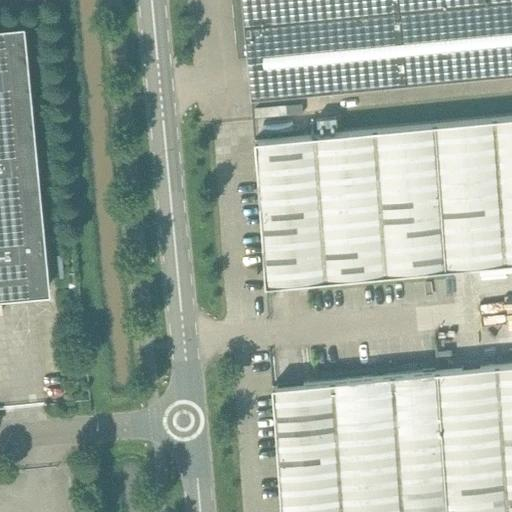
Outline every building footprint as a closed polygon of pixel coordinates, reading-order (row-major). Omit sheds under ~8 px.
[(511,0),(233,0),(238,48),(248,47),(253,94),(511,69),(511,0)] [(0,293),(45,289),(20,25),(0,26),(0,293)] [(511,114),(256,139),(266,284),(511,260),(511,114)] [(247,277),(258,277),(257,266),(247,267),(247,277)] [(511,361),(273,385),(281,511),(470,511),(511,508),(511,361)]
